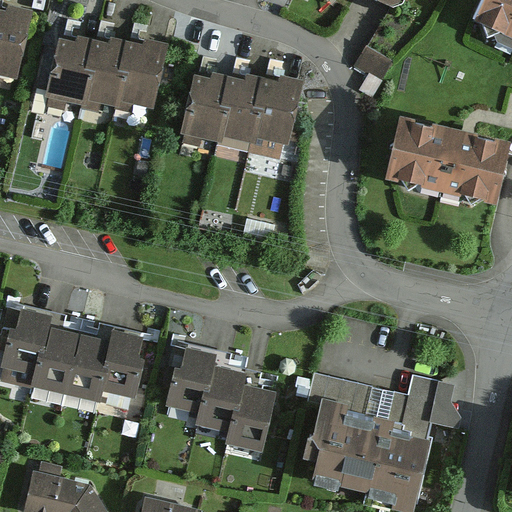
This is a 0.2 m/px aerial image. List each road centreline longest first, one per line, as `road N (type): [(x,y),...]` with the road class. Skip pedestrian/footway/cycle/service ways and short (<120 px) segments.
road 1 (residential): [(180,0),(298,37),(336,67),(347,115),(339,219),(345,253),(361,274)]
road 2 (residential): [(361,274),(303,316),(264,322),(0,258)]
road 3 (residential): [(511,332),(465,511)]
road 4 (residential): [(361,274),(511,313)]
